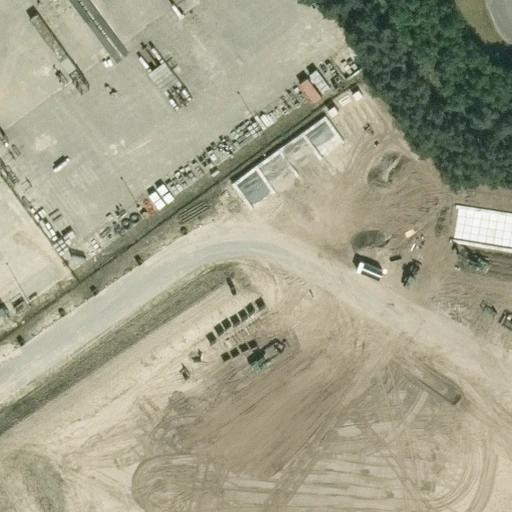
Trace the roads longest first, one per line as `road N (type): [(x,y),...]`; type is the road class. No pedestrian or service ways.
road 1 (unknown): [(293,0),(308,19),(289,49),(0,266)]
road 2 (track): [(283,240),(511,369)]
